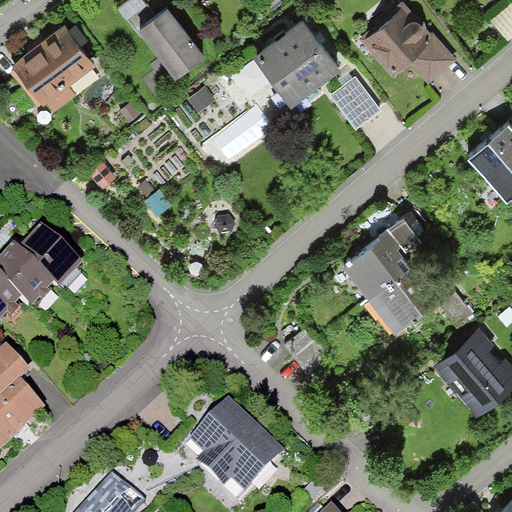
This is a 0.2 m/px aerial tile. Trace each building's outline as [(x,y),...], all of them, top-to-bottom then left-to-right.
[(177,71),(203,52),(166,5),(158,11),(148,0),(126,0),(124,2),(177,71)] [(454,60),(405,4),(364,39),(395,74),(412,60),(430,81),(454,60)] [(511,4),(494,20),(509,37),(511,34),(511,4)] [(97,64),(64,15),(9,52),(42,101),(97,64)] [(294,100),(340,65),(305,18),(258,53),(294,100)] [(357,76),(334,92),(358,125),(381,109),(357,76)] [(511,192),(511,120),(473,151),(509,195),(511,192)] [(418,234),(403,215),(343,261),(365,289),(405,259),(398,250),(418,234)] [(84,267),(44,230),(23,251),(57,284),(63,289),(84,267)] [(35,306),(57,284),(23,251),(18,246),(0,263),(0,274),(25,297),(35,306)] [(432,294),(405,259),(365,289),(392,324),(432,294)] [(0,316),(4,320),(25,297),(0,274),(0,316)] [(511,384),(511,365),(480,329),(436,367),(477,414),(511,384)] [(0,451),(43,411),(17,383),(28,373),(7,350),(0,356),(0,451)] [(282,457),(230,405),(186,449),(238,500),(282,457)] [(131,511),(146,498),(112,470),(73,511),(131,511)] [(511,511),(511,499),(496,511),(511,511)]
